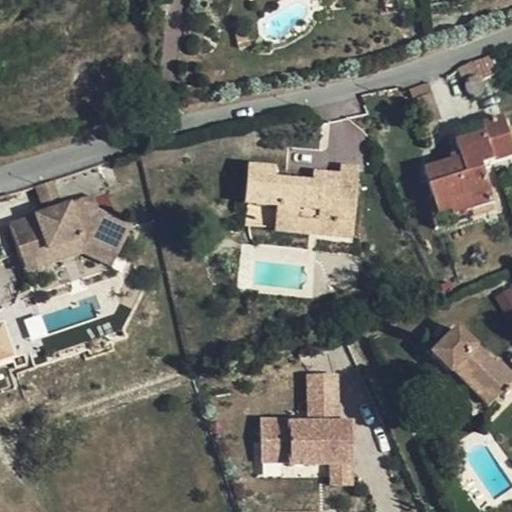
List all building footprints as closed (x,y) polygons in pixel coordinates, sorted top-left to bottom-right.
[(482,77),(484,80),(498,74),(493,58),(474,65),(478,76),(482,77)] [(459,68),(464,85),(467,81),(470,77),(474,76),(478,76),(474,65),(474,64),(459,68)] [(486,85),(485,82),(484,80),(482,77),(478,76),(474,76),(470,77),(467,81),(464,85),(465,86),(467,92),(471,96),(477,97),(481,95),(485,91),(486,85)] [(439,121),(427,86),(409,92),(421,128),(439,121)] [(511,145),(505,120),(483,127),(495,164),(511,158),(511,145)] [(462,162),(426,174),(434,201),(440,223),(473,212),(495,205),(485,172),(484,168),(495,164),(483,127),(454,136),(462,162)] [(241,226),(274,229),(275,218),(318,223),(317,234),(351,237),(359,169),(341,167),(340,174),(338,198),(327,197),(327,184),(314,182),(314,184),(274,180),(275,170),(247,167),(241,226)] [(97,168),(52,183),(62,211),(11,228),(22,262),(81,242),(118,258),(131,229),(96,213),(92,201),(107,195),(97,168)] [(315,172),(314,182),(327,184),(327,197),(338,198),(340,174),(315,172)] [(440,223),(434,201),(428,203),(436,230),(474,217),(473,212),(440,223)] [(275,218),(274,229),(317,234),(318,223),(275,218)] [(81,242),(22,262),(27,276),(84,257),(113,269),(118,258),(81,242)] [(472,307),(483,334),(511,320),(511,291),(511,289),(472,307)] [(0,320),(0,359),(14,356),(4,319),(0,320)] [(487,408),(511,383),(511,380),(495,362),(492,365),(456,329),(430,355),(450,375),(452,373),(487,408)] [(511,346),(495,362),(511,380),(511,346)] [(304,375),(305,420),(259,421),(260,466),(287,466),(287,469),(305,469),(309,469),(328,469),(328,488),(354,488),(353,422),(339,423),(339,374),(304,375)]
